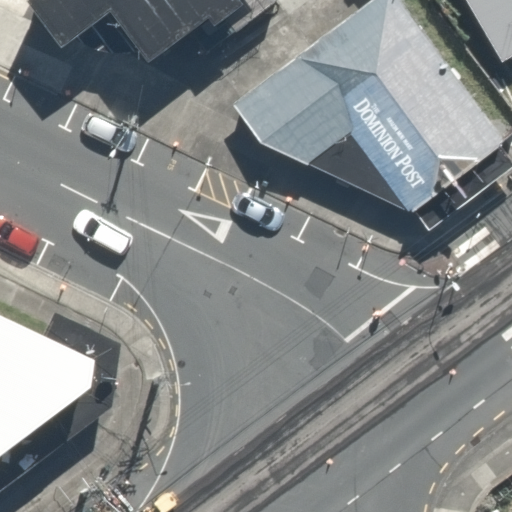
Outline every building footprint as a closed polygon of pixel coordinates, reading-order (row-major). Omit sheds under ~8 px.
[(42,0),(72,42),(123,5),(127,0),(42,0)] [(127,0),(123,5),(160,57),(236,0),(127,0)] [(267,140),(416,209),(511,138),(405,0),(377,0),(240,101),(267,140)] [(511,0),(459,0),(490,54),(511,41),(511,0)] [(88,368),(0,326),(0,460),(85,398),(88,368)]
